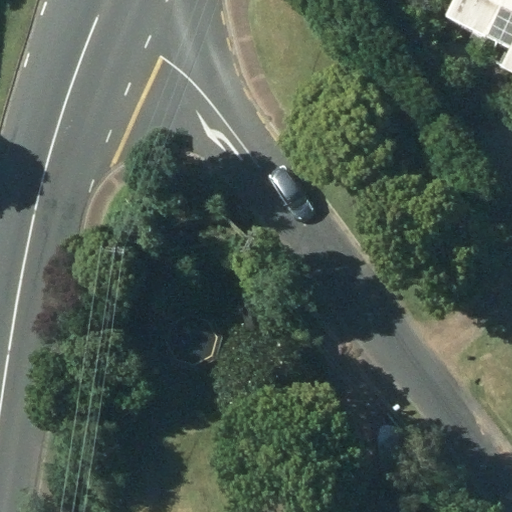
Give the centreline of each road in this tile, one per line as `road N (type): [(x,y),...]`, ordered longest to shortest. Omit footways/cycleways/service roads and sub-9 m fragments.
road 1 (unclassified): [(511,491),(135,0)]
road 2 (secondary): [(105,0),(65,86),(29,233),(0,431)]
